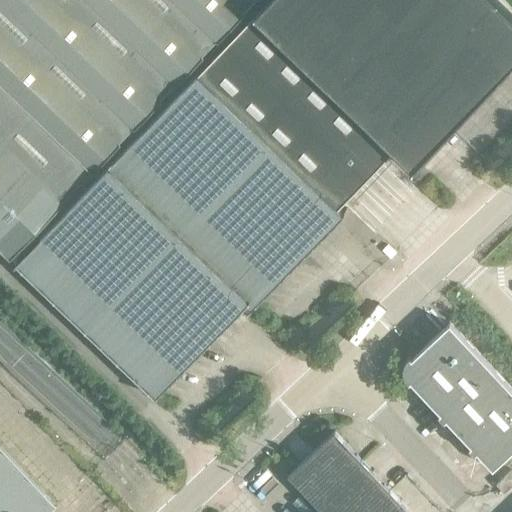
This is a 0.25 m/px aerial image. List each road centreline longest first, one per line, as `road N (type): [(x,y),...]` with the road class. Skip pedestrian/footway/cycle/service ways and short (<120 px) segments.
road 1 (unclassified): [(337,363),(511,197)]
road 2 (unclassified): [(178,511),(337,363)]
road 3 (unclassified): [(459,500),(337,363)]
